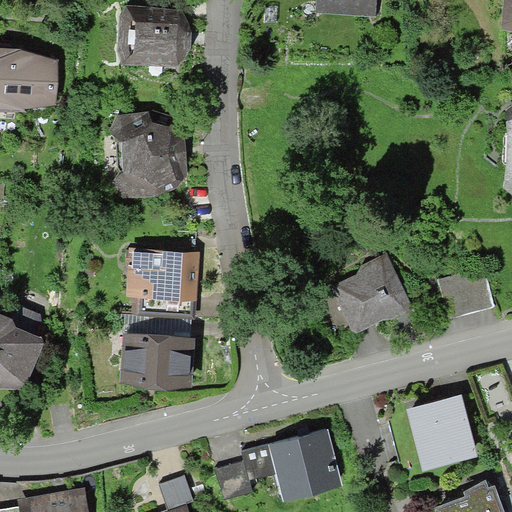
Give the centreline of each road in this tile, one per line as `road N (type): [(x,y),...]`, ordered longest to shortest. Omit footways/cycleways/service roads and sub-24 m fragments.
road 1 (residential): [(209,0),(204,110),(213,208),(240,356),(264,414)]
road 2 (residential): [(0,465),(85,461),(264,414)]
road 3 (residential): [(264,414),(511,349)]
